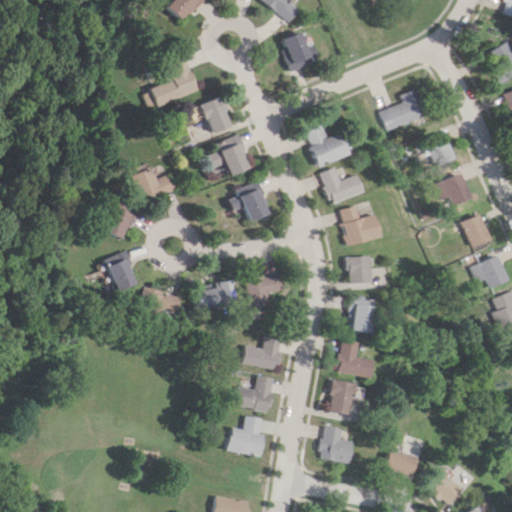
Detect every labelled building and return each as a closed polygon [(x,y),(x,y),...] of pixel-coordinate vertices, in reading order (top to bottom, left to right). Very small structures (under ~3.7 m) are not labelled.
[(166,0),(161,7),(176,18),(182,11),(186,14),(197,0),(166,0)] [(279,0),(255,0),(269,12),(279,0)] [(511,0),(491,0),(491,1),(493,2),(490,13),(511,18),(511,0)] [(285,71),(306,62),(293,31),(273,39),(285,71)] [(474,53),(490,82),(511,69),(511,68),(496,41),(474,53)] [(196,90),(182,55),(164,63),(171,79),(149,87),(157,106),(196,90)] [(511,85),(492,95),(506,125),(511,122),(511,85)] [(374,110),(381,129),(423,114),(413,87),(394,94),(396,102),(374,110)] [(199,103),(210,133),(230,126),(219,96),(199,103)] [(299,131),(313,166),(343,154),(334,132),(321,137),(316,124),(299,131)] [(217,150),(206,154),(210,167),(223,163),(226,174),(246,168),(236,135),(214,142),(217,150)] [(424,166),(449,158),(442,135),(417,143),(424,166)] [(178,188),(171,173),(159,179),(154,166),(133,176),(145,203),(178,188)] [(335,180),(330,166),(314,173),(327,204),(358,191),(351,174),(335,180)] [(438,198),(443,196),(447,205),(466,197),(456,173),(431,183),(438,198)] [(255,182),(234,189),(236,195),(226,199),(230,209),(241,205),(245,219),(266,213),(255,182)] [(103,230),(124,239),(136,211),(116,202),(103,230)] [(369,214),(353,217),(351,206),(334,209),(341,244),(374,238),(369,214)] [(484,238),(474,214),(455,221),(465,246),(484,238)] [(137,283),(127,251),(105,258),(115,290),(137,283)] [(482,287),(502,279),(491,255),(464,266),(470,282),(479,279),(482,287)] [(341,256),(342,283),(365,282),(364,256),(341,256)] [(278,291),(277,274),(243,278),(246,312),(268,310),(266,293),(278,291)] [(193,306),(230,304),(229,280),(206,281),(206,289),(192,290),(193,306)] [(174,316),(180,297),(145,286),(139,305),(174,316)] [(511,330),(511,297),(510,290),(486,297),(496,335),(511,330)] [(362,332),(367,299),(345,296),(340,329),(362,332)] [(243,345),(239,363),(272,370),(278,340),(262,337),(260,348),(243,345)] [(330,371),(363,377),(366,359),(349,356),(352,342),(336,338),(330,371)] [(232,406),(266,410),(270,377),(254,375),(252,388),(234,386),(232,406)] [(347,382),(327,379),(322,411),(342,414),(347,382)] [(255,454),(260,418),(242,415),(240,429),(227,427),(224,450),(255,454)] [(342,462),(344,441),(334,439),(335,428),(317,426),(314,459),(342,462)] [(403,478),(410,456),(383,447),(376,468),(403,478)] [(440,506),(455,489),(436,471),(421,488),(440,506)] [(243,511),(244,500),(212,496),(210,511),(243,511)]
